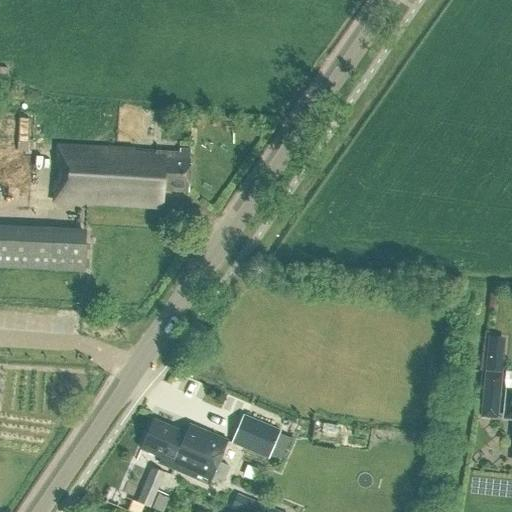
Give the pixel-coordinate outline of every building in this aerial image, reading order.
[(179,156),(107,152),(57,148),(53,203),(103,206),(162,209),(163,192),(188,193),(190,152),(179,151),(179,156)] [(0,226),(12,226),(12,215),(0,215),(0,226)] [(0,268),(85,272),(87,235),(0,230),(0,268)] [(485,371),(502,373),(505,338),(488,336),(485,371)] [(481,414),(498,415),(502,373),(485,371),(481,414)] [(268,459),(280,431),(243,415),(231,443),(268,459)] [(186,434),(153,420),(141,449),(161,458),(159,463),(209,485),(210,481),(221,485),(229,467),(218,462),(227,441),(190,425),(186,434)] [(474,429),(474,448),(483,448),(484,429),(474,429)] [(151,508),(165,474),(151,468),(137,502),(151,508)] [(477,511),(479,511),(489,504),(479,492),(468,500),(477,511)] [(277,511),(238,495),(231,511),(277,511)]
